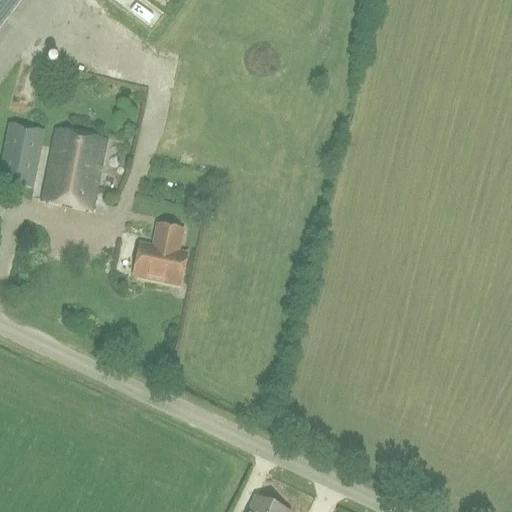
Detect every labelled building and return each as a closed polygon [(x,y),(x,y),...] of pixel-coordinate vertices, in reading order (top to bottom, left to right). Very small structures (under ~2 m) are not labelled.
[(0,0),(0,27),(20,0),(0,0)] [(0,184),(32,190),(42,134),(10,128),(0,184)] [(57,132),(50,164),(43,203),(92,213),(106,141),(57,132)] [(142,245),(136,277),(182,286),(188,254),(180,252),(184,231),(158,226),(156,239),(158,240),(157,248),(142,245)] [(287,511),(257,498),(250,511),(287,511)]
